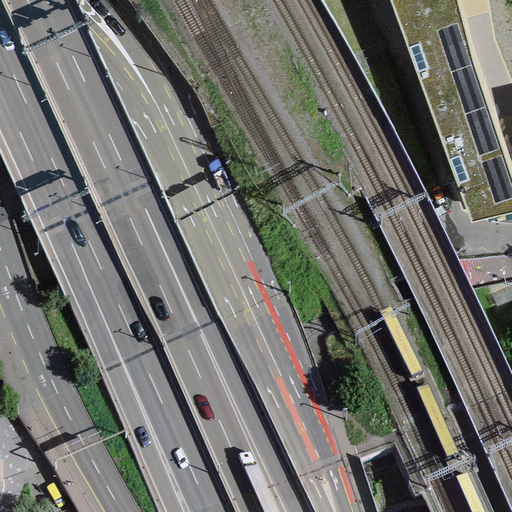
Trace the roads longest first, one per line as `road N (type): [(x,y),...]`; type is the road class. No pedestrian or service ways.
road 1 (primary): [(335,511),(174,128)]
road 2 (motorway): [(49,178),(93,251),(209,511)]
road 3 (motorway): [(49,178),(72,268),(177,511)]
road 4 (motorway): [(294,511),(184,275),(129,198)]
road 5 (motorway): [(261,511),(129,198)]
road 6 (primary): [(0,246),(64,408),(123,511)]
road 7 (motorway): [(129,198),(37,0)]
road 8 (primary): [(174,128),(93,0)]
road 9 (secondary): [(174,128),(160,64),(162,0)]
